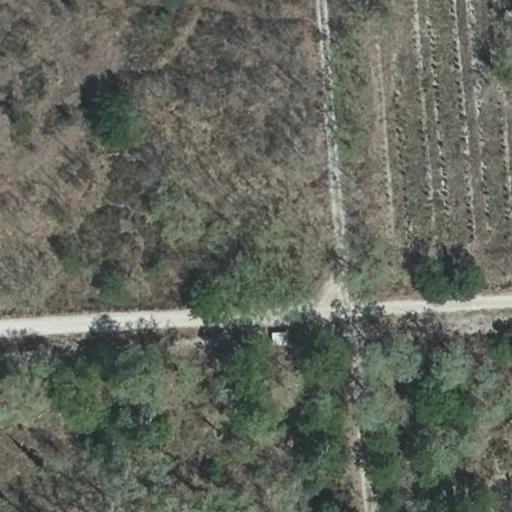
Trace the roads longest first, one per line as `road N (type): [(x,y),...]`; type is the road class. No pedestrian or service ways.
road 1 (track): [(358,511),(318,0)]
road 2 (track): [(511,298),(0,328)]
